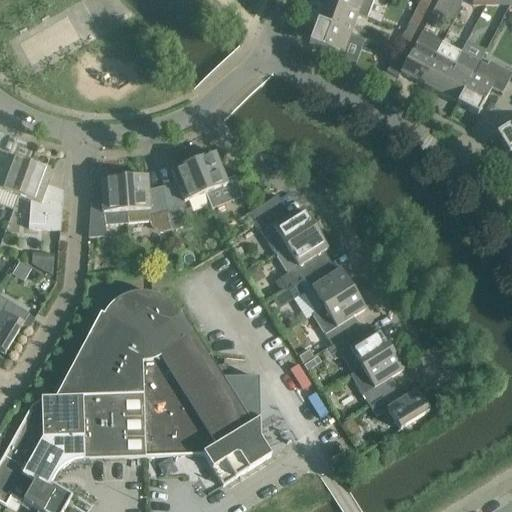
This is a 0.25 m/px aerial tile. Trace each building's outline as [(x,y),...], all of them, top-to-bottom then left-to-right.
[(326,0),(325,4),(357,16),(366,19),(373,0),(326,0)] [(420,3),(414,14),(422,18),(428,7),(420,3)] [(316,22),(316,23),(349,36),(357,16),(325,4),(318,23),(316,22)] [(414,14),(408,25),(416,29),(422,18),(414,14)] [(316,23),(308,45),(341,57),(340,62),(353,67),(363,41),(349,36),(316,23)] [(404,33),(398,44),(406,49),(412,37),(404,33)] [(407,59),(400,74),(419,85),(441,43),(440,43),(439,45),(436,42),(433,39),(429,37),(425,36),(421,35),(422,33),(421,33),(417,40),(411,51),(407,59)] [(441,43),(419,85),(439,95),(454,65),(460,53),(441,43)] [(396,53),(386,73),(397,79),(400,74),(407,59),(396,53)] [(454,65),(439,95),(457,104),(456,106),(457,106),(473,75),(479,63),(460,53),(454,65)] [(473,75),(457,106),(477,117),(491,89),(500,94),(500,95),(501,96),(511,75),(488,62),(486,67),(479,63),(473,75)] [(511,125),(495,136),(507,155),(511,151),(511,125)] [(214,155),(192,163),(205,195),(211,211),(212,211),(242,199),(234,178),(225,181),(214,155)] [(0,176),(0,191),(17,198),(29,166),(7,158),(0,176)] [(178,191),(163,194),(167,213),(169,221),(180,218),(179,210),(178,206),(183,204),(205,195),(192,163),(170,172),(178,191)] [(51,174),(29,166),(17,198),(30,203),(28,230),(59,233),(61,206),(40,205),(51,174)] [(147,178),(123,179),(127,225),(149,224),(149,225),(149,226),(150,227),(151,228),(152,230),(154,231),(156,232),(157,233),(159,234),(161,234),(163,235),(171,232),(171,231),(169,221),(167,213),(163,194),(148,198),(147,191),(147,178)] [(89,209),(87,240),(105,238),(104,227),(127,225),(123,179),(100,181),(102,208),(89,209)] [(255,210),(248,215),(255,226),(262,221),(278,211),(271,201),(255,210)] [(262,221),(255,226),(262,237),(274,256),(275,255),(285,249),(315,231),(302,211),(285,222),(278,211),(262,221)] [(285,249),(275,255),(287,275),(286,275),(279,280),(286,291),(293,286),(300,282),(315,272),(309,262),(327,251),(315,231),(285,249)] [(52,277),(54,256),(44,256),(42,271),(52,277)] [(293,286),(286,291),(292,301),(294,301),(305,320),(312,317),(315,315),(322,310),(323,310),(352,291),(340,271),(337,273),(329,278),(322,267),(315,272),(300,282),(293,286)] [(315,315),(312,317),(324,336),(331,347),(348,336),(341,326),(364,311),(352,291),(323,310),(322,310),(315,315)] [(100,316),(55,400),(143,397),(145,459),(184,458),(193,457),(203,457),(222,488),(241,476),(270,458),(259,440),(251,427),(259,422),(258,378),(221,379),(180,313),(177,315),(175,312),(172,308),(169,305),(165,302),(161,300),(157,298),(153,296),(149,295),(144,295),(140,294),(135,295),(131,296),(126,297),(122,299),(118,301),(114,303),(111,306),(108,310),(105,313),(102,317),(100,316)] [(28,315),(0,298),(0,353),(4,356),(21,327),(22,327),(28,317),(28,315)] [(22,327),(21,327),(29,328),(31,325),(34,320),(28,317),(22,327)] [(331,347),(326,350),(333,360),(337,358),(340,356),(352,376),(361,370),(390,352),(378,332),(366,339),(359,329),(348,336),(331,347)] [(302,364),(312,358),(308,351),(298,358),(302,364)] [(352,376),(350,377),(362,397),(369,407),(393,392),(386,382),(402,372),(390,352),(361,370),(352,376)] [(317,358),(303,366),(307,372),(320,363),(317,358)] [(393,392),(369,407),(375,418),(382,413),(387,411),(399,431),(428,413),(415,392),(403,400),(397,390),(393,393),(393,392)] [(31,407),(0,462),(0,505),(5,508),(11,497),(37,511),(62,511),(71,497),(60,491),(50,485),(54,477),(55,476),(57,473),(60,471),(63,468),(66,466),(67,465),(69,464),(73,463),(76,462),(80,461),(84,461),(104,460),(128,460),(145,459),(143,397),(55,400),(40,400),(40,401),(31,407)] [(348,440),(358,434),(350,420),(340,427),(348,440)]
